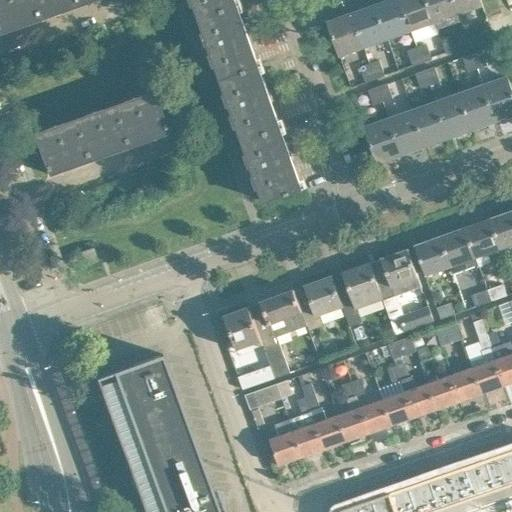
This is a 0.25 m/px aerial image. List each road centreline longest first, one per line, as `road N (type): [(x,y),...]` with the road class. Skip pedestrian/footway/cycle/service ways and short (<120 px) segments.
road 1 (residential): [(270,511),(182,274)]
road 2 (unclassified): [(281,511),(511,429)]
road 3 (residential): [(358,210),(289,14)]
road 4 (unknown): [(29,222),(221,150)]
road 5 (unknown): [(0,82),(190,22)]
road 6 (residential): [(63,315),(0,138)]
road 7 (residential): [(358,210),(182,274)]
road 8 (residential): [(511,151),(358,210)]
road 9 (residential): [(182,274),(63,315)]
